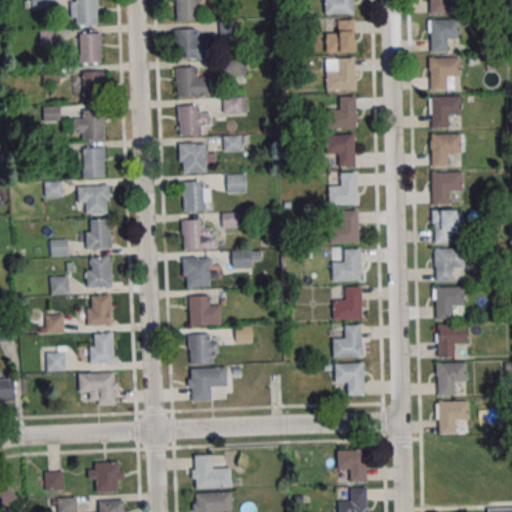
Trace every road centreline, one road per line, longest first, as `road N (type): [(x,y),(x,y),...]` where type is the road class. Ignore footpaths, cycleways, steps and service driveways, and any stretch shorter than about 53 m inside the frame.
road 1 (residential): [(155,511),(135,0)]
road 2 (residential): [(401,511),(389,0)]
road 3 (residential): [(0,444),(399,427)]
